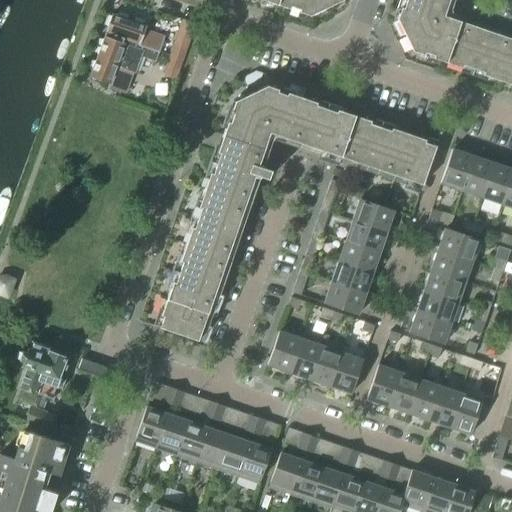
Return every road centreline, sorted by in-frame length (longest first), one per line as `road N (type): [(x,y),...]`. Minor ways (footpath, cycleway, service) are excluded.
road 1 (residential): [(141,359),(119,348),(117,323),(222,26),(233,22),(346,59)]
road 2 (residential): [(511,489),(216,385)]
road 3 (residential): [(216,385),(295,159)]
road 4 (residential): [(346,59),(511,113)]
road 5 (residential): [(91,511),(141,359)]
